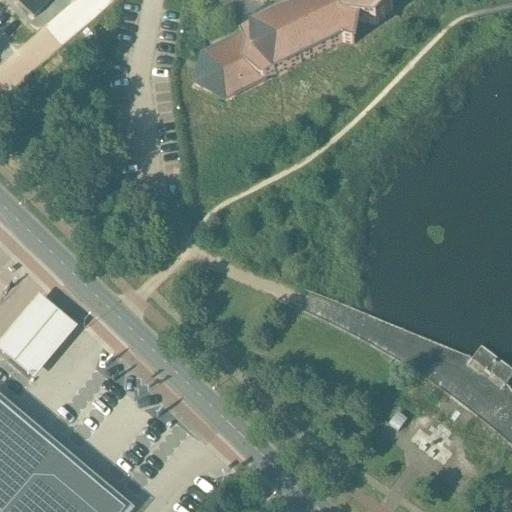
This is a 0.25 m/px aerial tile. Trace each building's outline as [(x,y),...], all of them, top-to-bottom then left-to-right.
[(50,0),(13,0),(33,18),(34,18),(34,19),(35,19),(35,18),(36,18),(50,3),(51,2),(51,1),(51,0),(50,0)] [(312,0),(312,5),(313,14),(305,15),(283,19),(263,27),(204,56),(207,62),(196,87),(225,100),(343,43),(354,45),(358,24),(377,27),(393,11),(388,6),(394,0),(312,0)] [(80,331),(41,299),(0,349),(0,352),(37,383),(80,331)] [(0,499),(43,444),(0,408),(0,499)] [(0,511),(126,511),(44,443),(43,444),(0,499),(0,511)]
